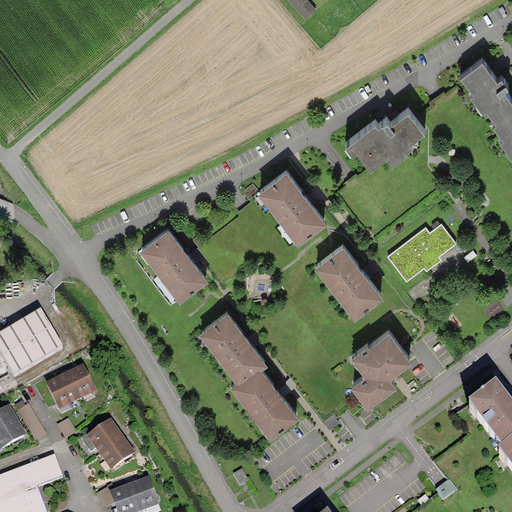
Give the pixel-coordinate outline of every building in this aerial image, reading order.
[(307,0),(289,0),(304,19),(316,10),(307,0)] [(502,73),(497,76),(484,58),(463,74),(476,91),(472,94),(483,109),(487,106),(498,121),(495,123),(504,136),(501,139),(508,148),(506,149),(511,156),(511,96),(505,87),(510,83),(502,73)] [(408,104),(390,118),(387,114),(379,120),(376,117),(346,140),(351,147),(356,144),(371,164),(385,153),(391,161),(407,149),(405,146),(412,141),(409,137),(424,126),(408,104)] [(324,214),(287,164),(260,183),(298,234),(324,214)] [(431,231),(428,226),(389,255),(408,280),(425,267),(428,270),(443,259),(440,254),(457,241),(442,222),(431,231)] [(207,274),(168,223),(141,243),(180,294),(207,274)] [(382,288),(343,239),(316,260),(355,309),(382,288)] [(269,357),(228,305),(199,328),(237,376),(239,379),(262,362),(269,357)] [(62,347),(41,310),(0,333),(0,334),(20,371),(62,347)] [(389,324),(371,338),(369,335),(352,348),(366,366),(352,377),(369,399),(396,378),(389,369),(410,352),(389,324)] [(262,362),(239,379),(237,376),(231,381),(270,432),(299,410),(262,362)] [(97,391),(83,364),(45,383),(59,410),(97,391)] [(511,407),(497,387),(469,408),(502,452),(511,444),(511,407)] [(23,401),(16,405),(19,410),(17,411),(36,441),(48,434),(29,403),(26,405),(23,401)] [(0,449),(27,434),(10,405),(0,410),(0,449)] [(134,451),(112,419),(99,428),(98,426),(81,437),(91,452),(97,448),(110,467),(134,451)] [(70,420),(59,426),(68,440),(78,434),(70,420)] [(511,444),(502,452),(499,454),(511,471),(511,444)] [(59,466),(54,453),(0,474),(0,511),(47,511),(38,487),(64,478),(59,466)] [(242,469),(234,474),(240,485),(248,481),(242,469)] [(143,511),(160,506),(149,477),(111,491),(118,511),(143,511)] [(452,482),(439,491),(444,499),(458,491),(452,482)]
